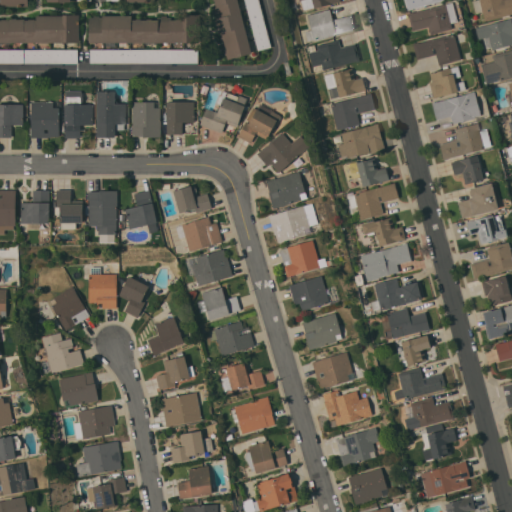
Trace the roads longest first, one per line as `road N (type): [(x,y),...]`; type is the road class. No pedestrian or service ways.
road 1 (residential): [(511,511),(376,0)]
road 2 (residential): [(238,189),(332,511)]
road 3 (residential): [(238,189),(224,168),(209,164),(0,164)]
road 4 (residential): [(116,345),(145,434),(158,511)]
